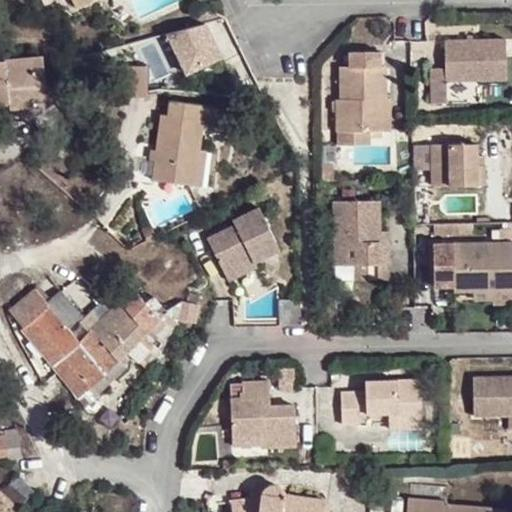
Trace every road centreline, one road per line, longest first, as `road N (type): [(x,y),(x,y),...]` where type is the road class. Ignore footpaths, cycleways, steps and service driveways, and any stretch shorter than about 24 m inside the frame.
road 1 (residential): [(511,334),(237,343),(199,367),(162,469)]
road 2 (residential): [(162,469),(59,455),(0,312)]
road 3 (residential): [(243,0),(399,0)]
